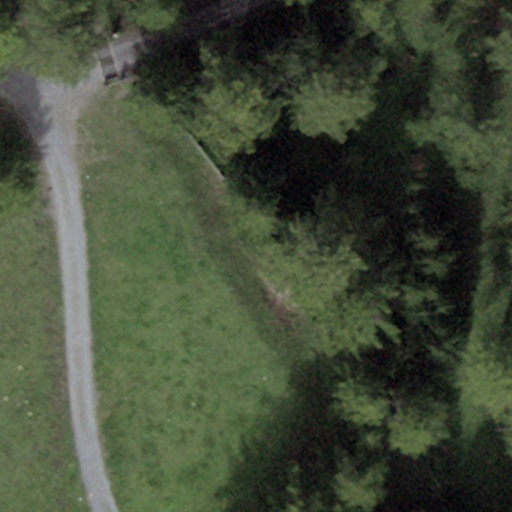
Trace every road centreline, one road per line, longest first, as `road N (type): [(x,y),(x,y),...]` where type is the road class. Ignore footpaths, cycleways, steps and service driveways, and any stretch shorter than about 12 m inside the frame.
road 1 (track): [(24,79),(62,185),(96,447),(116,511)]
road 2 (track): [(259,0),(154,43),(24,79)]
